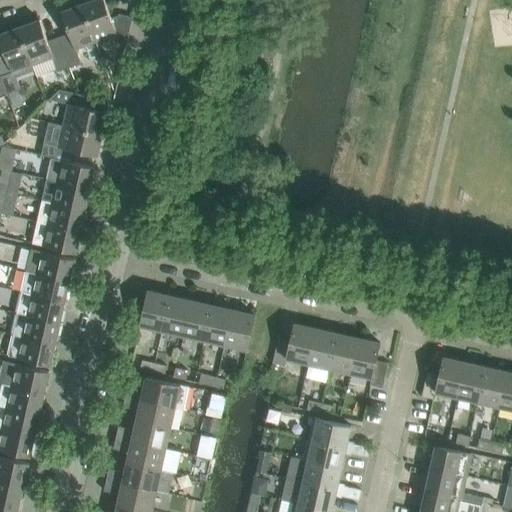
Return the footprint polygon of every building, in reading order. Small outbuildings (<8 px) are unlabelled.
[(104,0),(92,0),(82,4),(96,41),(116,34),(120,44),(126,46),(133,16),(119,13),(117,22),(113,24),(104,0)] [(60,43),(66,58),(69,67),(81,63),(76,49),(96,41),(82,4),(61,11),(71,39),(60,43)] [(19,27),(33,64),(54,57),(40,19),(19,27)] [(34,69),(33,64),(19,27),(0,33),(0,40),(8,61),(0,64),(0,74),(7,94),(21,89),(16,76),(34,69)] [(58,71),(69,67),(66,58),(55,63),(58,71)] [(107,112),(80,106),(82,95),(71,92),(63,125),(102,134),(107,112)] [(52,157),(61,159),(66,160),(69,149),(97,156),(102,134),(63,125),(59,146),(44,142),(41,155),(52,157)] [(0,149),(0,168),(1,169),(11,171),(16,149),(1,146),(0,149)] [(52,157),(47,179),(90,189),(95,167),(73,162),(66,160),(61,159),(52,157)] [(234,167),(204,161),(201,176),(230,183),(234,167)] [(1,169),(0,173),(0,190),(6,192),(11,171),(1,169)] [(47,179),(42,200),(85,210),(90,189),(47,179)] [(81,231),(85,210),(42,200),(37,221),(81,231)] [(37,221),(33,243),(76,252),(81,231),(37,221)] [(70,280),(74,258),(31,249),(26,270),(70,280)] [(26,270),(21,291),(65,301),(70,280),(26,270)] [(169,294),(148,290),(140,325),(161,330),(169,294)] [(60,322),(65,301),(21,291),(17,312),(60,322)] [(190,299),(169,294),(161,330),(182,335),(190,299)] [(212,304),(190,299),(182,335),(204,339),(212,304)] [(233,309),(212,304),(204,339),(225,344),(233,309)] [(255,314),(233,309),(225,344),(246,349),(255,314)] [(17,312),(12,333),(55,343),(60,322),(17,312)] [(287,358),(308,363),(316,327),(294,323),(290,340),(278,338),(272,362),(285,365),(287,358)] [(337,332),(316,327),(308,363),(329,368),(337,332)] [(358,337),(337,332),(329,368),(350,373),(358,337)] [(12,333),(7,355),(50,365),(55,343),(12,333)] [(380,342),(358,337),(350,373),(371,377),(370,384),(371,385),(382,387),(388,363),(376,360),(380,342)] [(427,371),(422,396),(433,399),(434,399),(436,392),(457,397),(465,361),(443,356),(439,374),(427,371)] [(152,372),(154,362),(142,359),(140,369),(152,372)] [(44,392),(49,371),(3,360),(0,374),(0,379),(3,381),(2,383),(10,385),(44,392)] [(465,361),(457,397),(478,401),(486,366),(465,361)] [(167,365),(154,362),(152,372),(164,374),(167,365)] [(478,401),(499,406),(507,371),(486,366),(478,401)] [(175,367),(173,376),(186,379),(188,370),(175,367)] [(511,371),(507,371),(499,406),(511,409),(511,371)] [(201,373),(199,382),(216,386),(218,377),(201,373)] [(183,407),(187,386),(145,376),(143,387),(127,383),(125,395),(183,407)] [(216,386),(223,388),(225,378),(218,377),(216,386)] [(44,392),(10,385),(2,383),(0,392),(0,404),(40,413),(44,392)] [(125,395),(122,406),(138,409),(136,419),(170,427),(178,429),(183,407),(125,395)] [(319,412),(321,402),(309,400),(307,409),(319,412)] [(334,405),(321,402),(319,412),(331,414),(334,405)] [(0,404),(0,426),(35,434),(40,413),(0,404)] [(270,407),(266,426),(278,429),(282,409),(270,407)] [(351,425),(314,417),(309,438),(346,447),(351,425)] [(165,448),(170,427),(136,419),(134,429),(118,425),(116,437),(165,448)] [(0,426),(0,449),(30,456),(35,434),(0,426)] [(264,429),(261,445),(274,448),(278,432),(264,429)] [(458,433),(456,443),(468,445),(470,436),(458,433)] [(128,452),(126,461),(161,469),(165,448),(116,437),(113,448),(128,452)] [(309,438),(304,460),(342,468),(346,447),(309,438)] [(479,438),(477,447),(490,450),(492,441),(479,438)] [(504,444),(492,441),(490,450),(502,453),(504,444)] [(351,453),(360,455),(362,445),(353,443),(351,453)] [(371,447),(362,445),(360,455),(369,457),(371,447)] [(471,453),(436,445),(431,467),(466,475),(471,453)] [(0,455),(0,478),(24,484),(29,462),(0,455)] [(342,468),(304,460),(290,456),(285,477),(337,489),(342,468)] [(109,468),(106,479),(156,490),(168,493),(172,472),(161,469),(126,461),(124,471),(109,468)] [(258,462),(256,470),(268,472),(270,464),(258,462)] [(462,492),(466,475),(431,467),(426,488),(461,496),(461,500),(471,503),(473,494),(462,492)] [(280,498),(295,502),(332,510),(337,489),(285,477),(280,498)] [(0,500),(19,505),(24,484),(0,478),(0,500)] [(119,494),(117,503),(151,511),(156,490),(106,479),(104,490),(119,494)] [(342,495),(351,497),(353,487),(344,485),(342,495)] [(362,489),(353,487),(351,497),(359,499),(362,489)] [(422,509),(433,511),(480,511),(483,497),(473,494),(471,503),(461,500),(461,496),(426,488),(422,509)] [(511,496),(504,494),(501,504),(511,506),(511,496)] [(0,511),(17,511),(19,505),(0,500),(0,511)] [(331,511),(332,510),(295,502),(292,511),(331,511)] [(151,511),(117,503),(115,511),(109,511),(99,510),(98,511),(151,511)]
